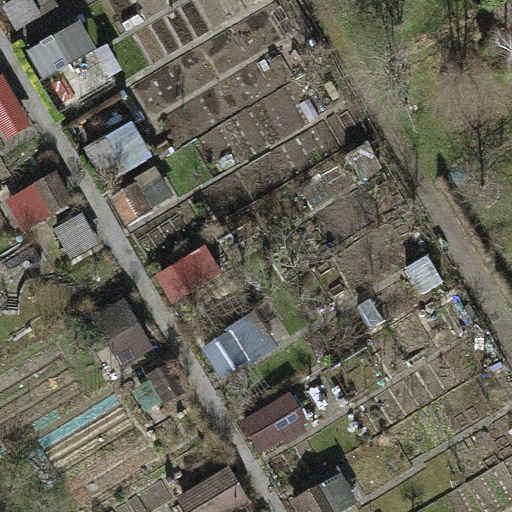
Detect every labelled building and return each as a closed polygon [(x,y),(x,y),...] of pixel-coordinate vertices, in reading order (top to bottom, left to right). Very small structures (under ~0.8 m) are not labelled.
[(66,0),(4,0),(2,2),(19,32),(68,3),(66,0)] [(77,23),(28,52),(46,82),(95,52),(77,23)] [(133,126),(84,155),(102,185),(151,156),(133,126)] [(159,169),(110,198),(128,228),(177,199),(159,169)] [(57,174),(8,203),(25,233),(74,204),(57,174)] [(205,248),(156,278),(174,307),(223,278),(205,248)] [(256,317),(207,347),(225,376),(274,347),(256,317)] [(290,398),(241,427),(259,457),(308,428),(290,398)] [(230,471),(181,500),(188,511),(229,511),(248,501),(230,471)] [(340,472),(291,501),(297,511),(341,511),(358,502),(340,472)]
